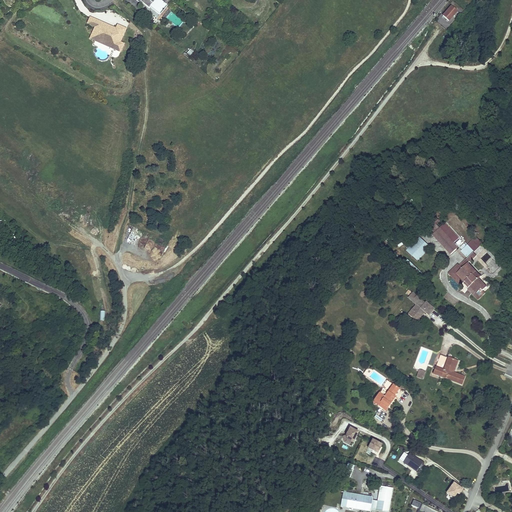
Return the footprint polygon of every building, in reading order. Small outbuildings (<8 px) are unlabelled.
[(159,14),(167,5),(160,0),(136,0),(139,2),(140,1),(149,8),(150,7),(159,14)] [(449,21),(457,11),(451,6),(443,16),(449,21)] [(99,28),(102,22),(90,17),(88,23),(95,26),(99,28)] [(126,29),(118,25),(115,31),(114,30),(109,28),(110,26),(102,22),(99,28),(95,26),(91,35),(104,41),(104,43),(111,46),(110,48),(120,52),(124,44),(120,42),(126,29)] [(104,41),(91,35),(90,38),(110,48),(111,46),(104,43),(104,41)] [(99,48),(97,49),(96,50),(95,54),(97,57),(100,59),(103,60),(107,58),(108,56),(108,53),(107,51),(103,51),(99,48)] [(425,226),(450,254),(458,248),(453,243),(459,238),(445,223),(440,228),(435,223),(438,220),(435,217),(425,226)] [(407,251),(418,261),(430,247),(419,237),(407,251)] [(460,252),(466,258),(473,252),(473,253),(481,245),(474,238),(460,252)] [(466,259),(469,261),(476,255),(473,253),(473,252),(466,258),(466,259)] [(459,265),(462,268),(468,263),(469,261),(466,259),(459,265)] [(404,264),(422,281),(426,277),(408,260),(404,264)] [(460,286),(464,283),(465,282),(467,284),(469,283),(471,285),(468,288),(479,298),(486,292),(484,290),(488,286),(480,278),(481,277),(468,263),(462,268),(459,265),(457,264),(448,273),(460,286)] [(416,305),(412,310),(416,314),(414,316),(418,320),(423,314),(422,313),(424,311),(425,312),(428,315),(434,309),(426,302),(425,304),(412,293),(408,297),(416,305)] [(417,321),(418,320),(414,316),(416,314),(412,310),(408,314),(417,321)] [(453,368),(455,369),(457,361),(440,355),(433,374),(462,385),(464,377),(453,373),(451,372),(453,368)] [(394,396),(399,389),(393,384),(384,396),(379,393),(373,402),(385,411),(394,399),(393,398),(394,396)] [(358,432),(350,427),(346,435),(347,439),(353,442),(358,432)] [(382,445),(372,440),(368,448),(377,453),(382,445)] [(409,453),(403,462),(416,472),(423,463),(409,453)] [(454,483),(447,493),(451,496),(455,496),(455,493),(457,493),(459,494),(463,489),(454,483)] [(372,496),(348,492),(346,504),(371,509),(371,507),(376,508),(376,509),(376,510),(385,511),(388,511),(392,488),(380,486),(377,501),(372,500),(372,496)] [(411,505),(418,508),(421,503),(413,500),(411,505)]
